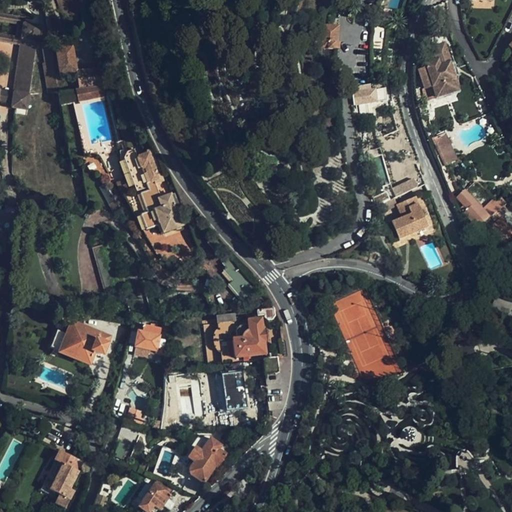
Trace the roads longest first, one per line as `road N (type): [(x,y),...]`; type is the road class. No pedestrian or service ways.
road 1 (residential): [(281,289),(338,265),(448,302),(470,290),(407,102),(406,65),(426,0)]
road 2 (residential): [(266,271),(346,242),(363,222),(345,112),(362,0)]
road 3 (secondary): [(266,271),(180,171),(148,110),(120,0)]
road 4 (unknown): [(180,171),(212,267),(208,279),(169,287),(105,215),(85,227),(85,265)]
road 5 (secondary): [(287,440),(301,361),(281,289)]
road 6 (residential): [(287,440),(262,447),(194,511)]
